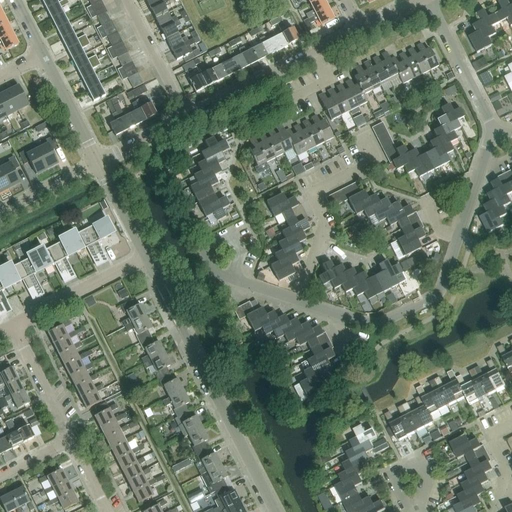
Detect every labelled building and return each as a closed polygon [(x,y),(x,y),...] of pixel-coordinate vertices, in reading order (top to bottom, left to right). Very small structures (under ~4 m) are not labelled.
[(41,0),(46,9),(57,4),(55,0),(41,0)] [(67,0),(64,0),(57,4),(46,9),(51,20),(63,14),(60,8),(69,3),(67,0)] [(145,0),(150,9),(168,1),(167,0),(145,0)] [(319,0),(310,5),(316,16),(328,9),(323,0),(319,0)] [(500,23),(507,19),(511,16),(511,9),(511,7),(507,0),(506,0),(499,4),(503,11),(496,15),(500,23)] [(101,1),(91,6),(93,11),(104,6),(101,1)] [(150,9),(155,20),(167,14),(165,8),(170,5),(168,1),(150,9)] [(104,6),(93,11),(96,16),(106,11),(104,6)] [(321,26),(334,20),(328,9),(316,16),(308,20),(310,24),(318,20),(321,26)] [(106,11),(96,17),(99,22),(109,16),(106,11)] [(476,15),(480,23),(484,31),(493,27),(500,23),(496,15),(489,19),(485,11),(476,15)] [(51,20),(56,30),(68,24),(63,14),(51,20)] [(167,14),(155,20),(161,30),(178,21),(176,16),(170,19),(167,14)] [(109,16),(99,22),(101,26),(111,21),(109,16)] [(313,30),(308,20),(303,22),(308,32),(310,31),(313,30)] [(104,32),(114,26),(111,21),(101,26),(104,32)] [(161,30),(166,40),(178,34),(175,29),(181,26),(178,21),(161,30)] [(0,40),(12,34),(7,23),(0,26),(0,40)] [(473,27),(476,34),(481,43),(489,38),(497,34),(493,27),(484,31),(480,23),(473,27)] [(56,30),(62,40),(73,34),(68,24),(56,30)] [(114,26),(104,32),(106,37),(107,37),(117,32),(114,26)] [(280,32),(288,47),(299,41),(293,29),(287,32),(284,27),(279,29),(280,32)] [(117,32),(107,37),(109,42),(120,37),(117,32)] [(278,37),(271,40),(277,52),(288,47),(280,32),(276,34),(278,37)] [(0,40),(6,52),(18,45),(12,34),(0,40)] [(73,34),(62,40),(67,50),(87,40),(85,36),(76,41),(73,34)] [(166,40),(171,50),(188,41),(186,37),(181,40),(178,34),(166,40)] [(493,46),(489,38),(481,43),(476,34),(469,38),(477,54),(493,46)] [(122,42),(120,37),(109,42),(112,47),(122,42)] [(259,42),(267,57),(277,52),(271,40),(266,43),(263,38),(258,40),(259,42)] [(188,41),(171,50),(177,61),(182,58),(185,63),(195,58),(192,53),(188,55),(185,49),(195,44),(193,39),(188,41)] [(67,50),(72,61),(83,55),(81,49),(90,45),(87,40),(67,50)] [(122,42),(112,47),(114,52),(124,47),(122,42)] [(250,48),(251,50),(257,62),(267,57),(259,42),(257,43),(257,45),(250,48)] [(420,54),(429,71),(438,67),(429,49),(425,51),(421,44),(416,47),(420,54)] [(124,47),(114,52),(117,57),(117,58),(127,53),(124,47)] [(241,55),(247,67),(257,62),(251,50),(246,53),(243,48),(238,51),(241,55)] [(407,51),(411,59),(420,76),(429,71),(420,54),(416,56),(412,49),(407,51)] [(381,64),(390,82),(398,77),(390,60),(386,52),(381,55),(385,62),(381,64)] [(119,62),(130,58),(127,53),(117,58),(119,62)] [(411,80),(420,76),(411,59),(407,61),(403,53),(398,56),(402,63),(411,80)] [(83,55),(72,61),(77,71),(98,61),(96,57),(87,61),(83,55)] [(236,73),(247,67),(241,55),(230,61),(236,73)] [(372,69),(381,87),(390,82),(381,64),(377,57),(372,59),(376,67),(372,69)] [(130,58),(119,62),(122,67),(132,62),(130,58)] [(390,60),(398,77),(402,85),(411,80),(402,63),(398,65),(395,58),(390,60)] [(195,68),(201,65),(198,59),(192,62),(195,68)] [(226,78),(236,73),(230,61),(226,63),(224,60),(218,63),(226,78)] [(77,71),(82,81),(94,76),(91,69),(100,65),(98,61),(77,71)] [(479,61),(472,65),(476,72),(483,68),(479,61)] [(125,73),(135,68),(132,62),(122,67),(122,68),(125,73)] [(192,62),(182,67),(185,73),(195,68),(192,62)] [(363,73),(372,91),(381,87),(372,69),(368,62),(363,64),(367,71),(363,73)] [(210,71),(216,83),(226,78),(218,63),(215,64),(216,68),(210,71)] [(358,86),(363,95),(372,91),(363,73),(359,66),(354,69),(358,76),(354,78),(358,86)] [(135,68),(125,73),(127,78),(128,79),(138,74),(138,73),(135,68)] [(216,83),(210,71),(200,76),(206,88),(216,83)] [(488,72),(479,77),(481,82),(490,78),(488,72)] [(128,79),(130,84),(140,79),(140,78),(138,74),(128,79)] [(196,93),(206,88),(200,76),(198,74),(188,79),(190,81),(196,93)] [(82,81),(88,92),(99,86),(94,76),(82,81)] [(140,79),(130,84),(133,89),(143,84),(140,79)] [(349,90),(358,108),(367,103),(363,95),(358,86),(354,88),(350,80),(345,83),(349,90)] [(103,84),(99,86),(88,92),(93,102),(105,97),(101,89),(105,87),(103,84)] [(336,87),(340,95),(349,112),(358,108),(349,90),(345,92),(341,85),(336,87)] [(144,86),(126,95),(130,101),(147,92),(144,86)] [(444,90),(447,96),(457,91),(454,86),(444,90)] [(19,87),(8,92),(18,111),(28,106),(19,87)] [(340,117),(349,112),(340,95),(336,96),(332,89),(327,92),(331,99),(340,117)] [(8,92),(0,95),(0,103),(7,117),(18,111),(8,92)] [(327,101),(323,94),(318,96),(326,111),(331,121),(340,117),(331,99),(327,101)] [(125,132),(136,126),(130,115),(125,117),(116,100),(111,103),(113,108),(116,113),(125,132)] [(146,121),(157,116),(151,104),(146,106),(144,101),(137,104),(146,121)] [(499,102),(493,105),(496,110),(501,107),(499,102)] [(136,126),(146,121),(137,104),(134,106),(136,111),(130,115),(136,126)] [(441,108),(445,116),(450,125),(458,120),(465,117),(461,108),(453,112),(449,104),(441,108)] [(385,115),(386,117),(392,114),(389,108),(383,112),(385,115)] [(125,132),(116,113),(112,115),(115,122),(109,125),(115,137),(125,132)] [(319,123),(316,116),(311,119),(314,126),(315,126),(324,143),(333,139),(326,124),(324,121),(319,123)] [(437,120),(441,127),(446,136),(454,132),(461,128),(458,120),(450,125),(445,116),(437,120)] [(315,148),(324,143),(315,126),(314,126),(311,128),(307,121),(302,123),(305,130),(306,130),(315,148)] [(374,133),(385,128),(383,122),(372,128),(373,130),(374,133)] [(38,126),(41,131),(47,129),(44,123),(38,126)] [(228,130),(226,126),(225,124),(214,130),(215,132),(216,136),(228,130)] [(285,132),(281,124),(276,127),(279,134),(275,136),(284,154),(293,150),(285,132)] [(306,130),(305,130),(301,132),(298,125),(293,128),(296,135),(296,134),(306,152),(315,148),(306,130)] [(434,131),(438,139),(442,147),(450,143),(458,139),(454,132),(446,136),(441,127),(434,131)] [(374,133),(377,138),(388,133),(385,128),(374,133)] [(275,136),(272,129),(267,132),(270,139),(267,141),(266,141),(275,159),(284,154),(275,136)] [(296,134),(296,135),(292,137),(289,130),(285,132),(293,150),(296,157),(306,152),(296,134)] [(390,136),(389,135),(388,133),(377,138),(380,143),(390,138),(390,136)] [(263,134),(258,136),(261,143),(258,145),(266,163),(275,159),(266,141),(267,141),(263,134)] [(34,146),(37,150),(47,169),(58,164),(51,151),(57,148),(51,138),(34,146)] [(205,142),(208,150),(213,158),(221,154),(229,150),(224,142),(217,145),(213,138),(205,142)] [(258,145),(254,138),(249,141),(253,148),(248,150),(256,166),(253,168),(257,174),(268,168),(266,163),(258,145)] [(380,143),(382,148),(393,143),(390,138),(380,143)] [(430,142),(434,150),(438,159),(446,154),(454,150),(450,143),(442,147),(438,139),(430,142)] [(382,148),(385,153),(396,148),(393,143),(382,148)] [(412,162),(408,154),(404,146),(397,150),(398,153),(401,158),(393,162),(397,169),(397,170),(404,166),(412,162)] [(385,153),(387,158),(398,153),(397,150),(396,148),(385,153)] [(36,175),(47,169),(37,150),(31,154),(29,149),(19,154),(24,165),(29,162),(36,175)] [(225,161),(221,154),(213,158),(208,150),(201,154),(205,161),(209,169),(217,165),(225,161)] [(416,150),(408,154),(412,162),(404,166),(408,173),(415,170),(424,166),(419,157),(416,150)] [(450,162),(446,154),(438,159),(434,150),(426,154),(434,170),(450,162)] [(390,163),(393,162),(401,158),(398,153),(387,158),(390,163)] [(434,170),(426,154),(419,157),(424,166),(415,170),(419,177),(434,170)] [(6,166),(0,169),(0,170),(9,189),(20,183),(14,170),(19,168),(14,157),(4,162),(6,166)] [(197,165),(201,172),(205,181),(214,176),(221,173),(217,165),(209,169),(205,161),(197,165)] [(301,175),(304,173),(300,164),(296,166),(301,175)] [(0,193),(9,189),(0,170),(0,193)] [(218,184),(214,176),(205,181),(201,172),(194,176),(197,184),(202,192),(210,188),(218,184)] [(440,180),(442,183),(456,176),(454,172),(440,180)] [(511,183),(511,180),(508,172),(503,175),(508,185),(510,184),(511,183)] [(503,175),(498,177),(499,180),(499,179),(504,187),(508,185),(503,175)] [(499,179),(499,180),(491,184),(495,191),(500,199),(507,195),(507,196),(511,193),(511,187),(510,184),(508,185),(504,187),(499,179)] [(357,182),(351,185),(356,195),(362,192),(357,182)] [(214,195),(210,188),(202,192),(197,184),(190,187),(198,203),(214,195)] [(176,194),(181,192),(178,185),(173,187),(176,194)] [(260,195),(266,192),(262,185),(256,188),(260,195)] [(351,185),(346,188),(351,198),(356,195),(351,185)] [(346,188),(341,190),(346,200),(349,199),(351,198),(346,188)] [(341,190),(336,193),(341,203),(346,200),(341,190)] [(360,203),(368,199),(365,191),(362,193),(362,192),(356,195),(351,198),(349,199),(356,215),(364,211),(360,203)] [(511,203),(507,196),(507,195),(500,199),(495,191),(488,195),(492,203),(492,202),(496,210),(503,207),(504,207),(511,203)] [(336,193),(331,195),(336,205),(341,203),(336,193)] [(275,217),(283,214),(279,206),(287,201),(283,194),(267,202),(275,217)] [(206,218),(213,215),(209,206),(217,202),(214,195),(198,203),(206,218)] [(331,208),(336,205),(331,195),(326,198),(331,208)] [(368,218),(375,215),(371,206),(379,202),(375,195),(368,199),(360,203),(364,211),(368,218)] [(283,214),(286,221),(295,217),(294,215),(291,209),(298,205),(294,197),(287,201),(279,206),(283,214)] [(225,198),(217,202),(209,206),(213,215),(217,222),(225,218),(222,210),(229,207),(225,198)] [(379,222),(386,218),(382,210),(390,206),(387,198),(381,201),(379,202),(371,206),(375,215),(379,222)] [(103,211),(107,208),(104,201),(99,203),(103,211)] [(179,205),(182,210),(187,207),(185,202),(179,205)] [(390,226),(398,222),(394,214),(402,210),(398,202),(390,206),(382,210),(386,218),(390,226)] [(507,214),(504,207),(503,207),(496,210),(492,202),(492,203),(484,206),(488,214),(492,222),(500,218),(507,214)] [(294,215),(304,209),(301,204),(298,205),(291,209),(294,215)] [(414,214),(413,213),(410,206),(402,210),(394,214),(398,222),(401,229),(410,225),(409,222),(406,218),(414,214)] [(182,212),(188,222),(193,219),(188,209),(182,212)] [(296,219),(306,214),(304,209),(294,215),(295,217),(296,219)] [(406,218),(409,222),(419,217),(416,212),(413,213),(414,214),(406,218)] [(299,224),(306,221),(309,219),(306,214),(296,219),(299,224)] [(504,226),(500,218),(492,222),(488,214),(480,218),(488,234),(504,226)] [(286,221),(290,227),(294,236),(302,232),(310,228),(306,221),(299,224),(296,219),(295,217),(286,221)] [(410,225),(411,227),(421,222),(419,217),(409,222),(410,225)] [(105,219),(84,230),(97,254),(103,251),(98,242),(113,234),(105,219)] [(424,228),(421,222),(411,227),(414,232),(421,228),(421,229),(424,228)] [(414,232),(411,227),(410,225),(401,229),(405,236),(409,244),(418,240),(425,236),(421,229),(421,228),(414,232)] [(306,239),(302,232),(294,236),(290,227),(282,231),(286,239),(287,239),(291,247),(299,243),(306,239)] [(46,231),(49,237),(54,234),(51,228),(46,231)] [(91,257),(97,254),(84,230),(77,234),(75,232),(67,236),(76,253),(86,248),(91,257)] [(507,235),(499,239),(502,245),(510,240),(507,235)] [(65,271),(71,268),(66,258),(76,253),(67,236),(59,240),(60,243),(52,247),(65,271)] [(409,244),(405,236),(397,240),(406,256),(422,248),(418,240),(409,244)] [(279,243),(283,250),(287,258),(295,254),(295,255),(303,251),(299,243),(291,247),(287,239),(286,239),(279,243)] [(59,274),(65,271),(52,247),(44,251),(43,248),(35,253),(44,270),(54,264),(59,274)] [(275,254),(279,261),(283,270),(291,266),(292,266),(299,262),(295,255),(295,254),(287,258),(283,250),(275,254)] [(28,259),(20,263),(32,287),(39,284),(34,275),(44,270),(35,253),(27,257),(28,259)] [(400,264),(404,272),(423,262),(419,254),(400,264)] [(379,265),(382,272),(387,281),(395,276),(403,273),(399,264),(391,268),(387,260),(379,265)] [(295,273),(292,266),(291,266),(283,270),(279,261),(271,265),(279,281),(295,273)] [(335,269),(331,261),(330,261),(322,265),(326,273),(319,277),(323,285),(330,281),(339,277),(335,269)] [(27,290),(32,287),(20,263),(12,267),(11,265),(3,269),(12,286),(22,281),(27,290)] [(342,265),(335,269),(339,277),(330,281),(334,289),(341,285),(350,281),(346,272),(342,265)] [(353,268),(346,272),(350,281),(341,285),(345,292),(353,289),(361,284),(357,276),(353,268)] [(0,302),(1,304),(6,301),(2,291),(12,286),(3,269),(0,270),(0,302)] [(365,272),(357,276),(361,284),(353,289),(357,296),(364,292),(373,288),(369,279),(365,272)] [(399,284),(395,276),(387,281),(382,272),(376,276),(384,292),(399,284)] [(376,276),(369,279),(373,288),(364,292),(368,300),(384,292),(376,276)] [(125,289),(120,292),(124,299),(129,297),(125,289)] [(400,301),(405,298),(401,291),(396,294),(400,301)] [(125,328),(146,317),(140,305),(136,308),(132,300),(120,306),(125,314),(126,313),(129,319),(122,323),(125,328)] [(249,302),(244,305),(249,315),(254,312),(249,302)] [(244,305),(239,308),(244,318),(246,317),(249,315),(244,305)] [(244,318),(239,308),(233,310),(239,320),(244,318)] [(262,309),(254,312),(249,315),(246,317),(254,332),(262,329),(258,321),(266,316),(262,309)] [(274,313),(266,316),(258,321),(262,329),(265,336),(273,332),(268,324),(277,319),(274,313)] [(284,316),(277,319),(268,324),(273,332),(277,340),(284,336),(280,327),(288,323),(284,316)] [(136,337),(140,344),(151,338),(148,330),(152,328),(146,317),(125,328),(127,333),(134,329),(138,336),(136,337)] [(296,319),(288,323),(280,327),(284,336),(288,343),(295,340),(291,331),(300,327),(296,319)] [(53,344),(53,345),(68,337),(67,336),(64,329),(71,325),(69,321),(61,325),(62,326),(61,326),(62,327),(48,333),(47,334),(48,335),(48,334),(53,344)] [(299,347),(307,343),(303,335),(311,331),(307,323),(300,327),(291,331),(295,340),(299,347)] [(310,350),(318,346),(317,344),(315,338),(322,335),(322,334),(318,327),(311,331),(303,335),(307,343),(310,350)] [(84,328),(75,332),(76,336),(77,336),(86,332),(84,328)] [(74,332),(67,336),(68,337),(53,345),(54,345),(59,355),(58,355),(59,355),(73,348),(72,346),(69,340),(76,336),(75,332),(74,332)] [(315,338),(317,344),(328,339),(325,333),(322,334),(322,335),(315,338)] [(155,345),(151,338),(140,344),(144,351),(145,350),(148,356),(141,360),(144,365),(165,355),(159,343),(155,345)] [(318,346),(320,348),(330,343),(328,339),(317,344),(318,346)] [(80,342),(72,346),(73,348),(59,355),(59,356),(64,366),(79,359),(78,357),(74,350),(82,347),(80,342)] [(333,349),(330,343),(320,348),(322,353),(330,350),(333,349)] [(511,373),(511,353),(511,350),(507,352),(503,345),(497,348),(511,374),(511,373)] [(320,348),(318,346),(310,350),(314,357),(318,366),(326,361),(334,358),(330,350),(322,353),(320,348)] [(85,353),(78,357),(79,359),(64,366),(70,376),(69,376),(69,377),(84,369),(83,368),(80,361),(93,354),(91,350),(85,353)] [(155,374),(159,381),(170,375),(166,368),(171,366),(165,355),(144,365),(146,370),(153,366),(157,373),(155,374)] [(330,369),(326,361),(318,366),(314,357),(306,361),(310,369),(314,377),(323,373),(330,369)] [(506,386),(493,360),(488,362),(493,372),(489,374),(497,391),(506,386)] [(91,364),(83,368),(84,369),(69,377),(70,377),(75,387),(89,380),(89,378),(85,372),(93,368),(91,364)] [(488,395),(497,391),(489,374),(485,376),(480,366),(475,369),(488,395)] [(0,376),(4,384),(5,386),(18,380),(12,368),(0,374),(0,373),(0,376)] [(327,380),(323,373),(314,377),(310,369),(303,372),(307,380),(311,388),(319,384),(327,380)] [(480,400),(488,395),(475,369),(470,371),(475,381),(471,383),(480,400)] [(467,397),(457,377),(454,370),(448,373),(453,382),(449,384),(458,402),(466,397),(467,397)] [(96,375),(89,378),(89,380),(75,387),(75,388),(80,398),(95,391),(94,389),(91,383),(98,379),(96,375)] [(164,388),(170,399),(184,392),(178,380),(173,382),(170,375),(159,381),(162,389),(164,388)] [(467,385),(462,375),(457,377),(467,397),(466,397),(470,405),(480,400),(471,383),(467,385)] [(445,386),(440,377),(435,380),(449,406),(458,402),(449,384),(445,386)] [(11,397),(24,391),(18,380),(5,386),(4,384),(0,385),(0,390),(6,388),(10,395),(11,397)] [(323,392),(319,384),(311,388),(307,380),(299,384),(307,400),(323,392)] [(449,406),(435,380),(431,382),(435,391),(431,393),(439,411),(449,406)] [(101,385),(94,389),(95,391),(80,398),(81,399),(81,398),(86,408),(86,409),(87,409),(86,409),(100,402),(101,402),(96,393),(104,389),(101,385)] [(431,415),(439,411),(431,393),(427,395),(422,386),(417,388),(421,396),(431,415)] [(17,409),(30,403),(24,391),(11,397),(10,395),(4,398),(4,399),(5,402),(12,399),(17,409)] [(174,411),(178,418),(189,413),(185,405),(189,403),(184,392),(170,399),(162,402),(165,407),(172,404),(175,410),(174,411)] [(435,422),(431,415),(421,396),(416,399),(421,408),(417,410),(426,427),(435,422)] [(426,427),(417,410),(413,412),(408,402),(403,405),(417,432),(426,427)] [(100,428),(115,421),(114,419),(110,412),(118,409),(116,404),(108,408),(109,410),(108,410),(109,410),(95,417),(94,417),(95,418),(100,428)] [(417,432),(403,405),(399,408),(403,417),(400,419),(408,436),(417,432)] [(396,421),(391,412),(391,411),(385,414),(399,441),(408,436),(400,419),(396,421)] [(183,425),(189,436),(202,429),(196,417),(192,419),(189,413),(178,418),(178,419),(173,421),(177,428),(183,425)] [(121,415),(114,419),(115,421),(100,428),(100,429),(105,439),(120,432),(119,430),(116,423),(123,419),(121,415)] [(460,418),(456,421),(459,428),(464,426),(460,418)] [(35,419),(29,422),(32,428),(38,425),(35,419)] [(17,432),(23,444),(34,438),(28,426),(17,432)] [(127,426),(119,430),(120,432),(105,439),(106,440),(111,449),(111,450),(126,442),(125,440),(121,434),(129,430),(127,426)] [(353,430),(357,438),(362,446),(370,442),(377,438),(373,430),(365,434),(361,426),(353,430)] [(447,427),(440,430),(444,437),(450,434),(447,427)] [(208,440),(202,429),(189,436),(194,447),(193,448),(196,455),(208,449),(204,442),(208,440)] [(438,431),(431,435),(434,442),(442,438),(438,431)] [(6,438),(12,449),(23,444),(17,432),(6,438)] [(0,435),(0,453),(1,455),(12,449),(6,438),(4,434),(0,435)] [(458,458),(466,454),(462,447),(470,443),(466,435),(450,442),(458,458)] [(132,437),(125,440),(126,442),(111,450),(116,460),(116,461),(131,453),(130,451),(127,444),(134,441),(132,437)] [(374,450),(370,442),(362,446),(357,438),(350,442),(354,449),(358,458),(366,454),(374,450)] [(466,454),(469,461),(478,457),(477,455),(474,450),(481,446),(478,439),(470,443),(462,447),(466,454)] [(477,455),(486,450),(484,445),(481,446),(474,450),(477,455)] [(137,447),(130,451),(131,453),(116,461),(117,461),(122,471),(136,464),(135,462),(132,455),(140,451),(137,447)] [(211,456),(208,449),(196,455),(200,462),(201,461),(207,473),(221,466),(215,454),(211,456)] [(346,453),(350,461),(354,469),(362,465),(370,461),(366,454),(358,458),(354,449),(346,453)] [(479,460),(489,455),(486,450),(477,455),(478,457),(479,460)] [(479,460),(482,465),(489,461),(492,460),(489,455),(479,460)] [(477,478),(485,474),(493,470),(490,464),(489,461),(482,465),(479,460),(478,457),(469,461),(473,469),(477,478)] [(127,482),(142,474),(141,472),(138,466),(145,462),(143,458),(135,462),(136,464),(122,471),(122,472),(122,471),(127,481),(127,482)] [(351,481),(359,477),(366,473),(362,465),(354,469),(350,461),(343,464),(346,472),(351,481)] [(177,465),(172,468),(175,474),(180,471),(177,465)] [(211,484),(215,492),(226,486),(223,479),(227,477),(221,466),(207,473),(203,475),(206,480),(210,478),(213,484),(211,484)] [(148,469),(141,472),(142,474),(127,482),(128,482),(133,492),(132,492),(133,493),(147,485),(146,483),(143,477),(150,473),(148,469)] [(489,481),(485,474),(477,478),(473,469),(465,473),(469,481),(473,489),(482,485),(489,481)] [(52,489),(67,482),(61,470),(61,471),(47,478),(47,477),(47,478),(46,476),(39,480),(41,484),(48,480),(51,487),(52,489)] [(347,493),(355,488),(363,485),(359,477),(351,481),(346,472),(339,476),(342,483),(347,493)] [(154,479),(146,483),(147,485),(133,493),(138,503),(138,504),(139,503),(152,496),(153,496),(148,487),(156,484),(154,479)] [(486,492),(482,485),(473,489),(469,481),(462,485),(465,492),(470,501),(478,496),(486,492)] [(73,492),(67,482),(52,489),(51,487),(44,491),(46,495),(53,491),(57,498),(58,500),(73,492)] [(343,503),(359,495),(355,488),(347,493),(342,483),(335,487),(343,503)] [(213,510),(214,511),(221,511),(240,503),(234,491),(230,494),(226,486),(215,492),(218,499),(220,498),(220,499),(215,502),(218,508),(213,510)] [(11,494),(10,494),(18,508),(20,507),(26,504),(30,511),(34,510),(30,502),(29,503),(29,502),(22,489),(22,488),(21,489),(11,494)] [(78,504),(73,492),(58,500),(57,498),(49,501),(52,506),(59,502),(64,511),(78,504)] [(482,504),(478,496),(470,501),(465,492),(458,496),(461,503),(466,511),(475,507),(482,504)] [(21,511),(20,507),(18,508),(10,494),(0,499),(0,498),(0,500),(5,511),(10,511),(15,510),(16,511),(21,511)] [(191,495),(187,497),(190,505),(195,502),(191,495)] [(347,511),(356,511),(354,506),(362,502),(359,495),(343,503),(347,511)] [(366,511),(365,510),(374,505),(370,498),(362,502),(354,506),(356,511),(366,511)] [(160,511),(159,508),(167,504),(164,500),(157,504),(157,505),(157,506),(145,511),(160,511)] [(381,501),(374,505),(365,510),(366,511),(381,511),(385,510),(381,501)] [(196,502),(190,505),(193,511),(199,508),(196,502)] [(244,511),(240,503),(221,511),(244,511)] [(477,511),(475,507),(466,511),(461,503),(454,507),(457,511),(477,511)]
